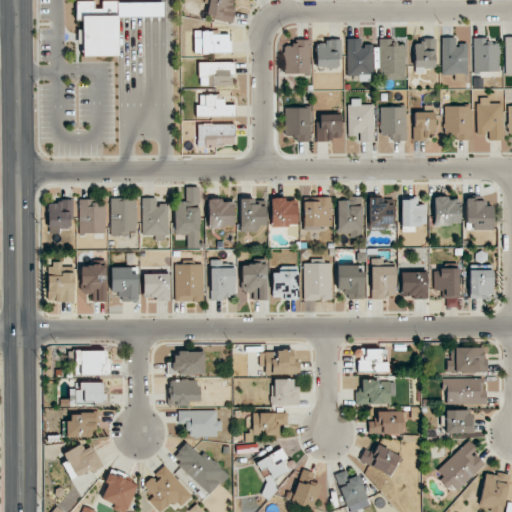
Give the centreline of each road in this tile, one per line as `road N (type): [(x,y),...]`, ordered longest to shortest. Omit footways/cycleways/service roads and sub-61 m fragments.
road 1 (residential): [(0,329),(511,326)]
road 2 (tertiary): [(17,511),(17,0)]
road 3 (residential): [(511,171),(18,174)]
road 4 (residential): [(511,12),(277,14),(262,40),(262,172)]
